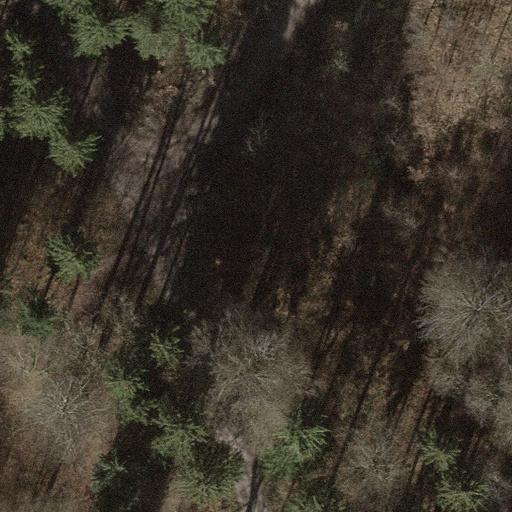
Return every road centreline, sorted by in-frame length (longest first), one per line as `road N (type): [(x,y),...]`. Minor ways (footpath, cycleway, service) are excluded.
road 1 (track): [(259,511),(161,225),(75,58),(28,0)]
road 2 (track): [(314,0),(161,225)]
